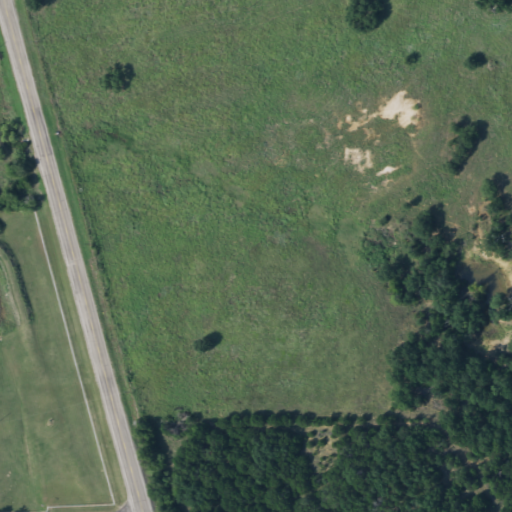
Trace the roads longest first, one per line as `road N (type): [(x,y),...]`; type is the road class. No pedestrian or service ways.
road 1 (secondary): [(145,511),(13,0)]
road 2 (residential): [(51,140),(511,19)]
